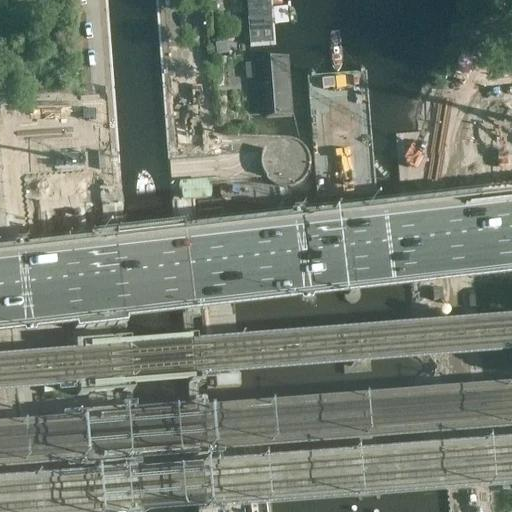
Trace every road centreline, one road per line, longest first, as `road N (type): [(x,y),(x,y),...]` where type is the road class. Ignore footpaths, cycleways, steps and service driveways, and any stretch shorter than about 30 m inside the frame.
road 1 (motorway): [(511,233),(0,290)]
road 2 (motorway): [(511,150),(106,195)]
